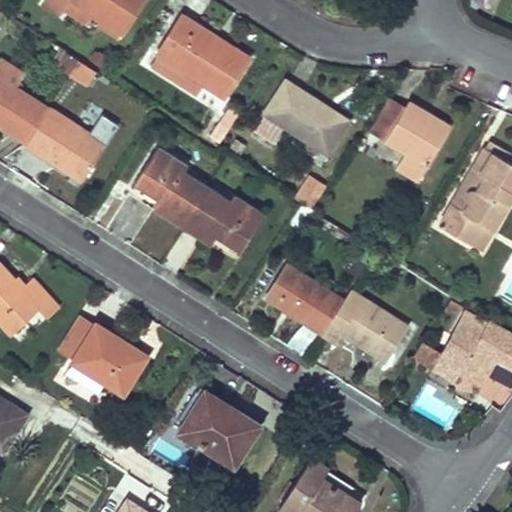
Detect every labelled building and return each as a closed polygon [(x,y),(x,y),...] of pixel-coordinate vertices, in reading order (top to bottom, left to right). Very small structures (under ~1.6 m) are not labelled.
[(61,14),(64,8),(69,0),(74,0),(123,31),(142,0),(44,0),(43,2),(61,14)] [(74,0),(69,0),(64,8),(87,24),(90,19),(119,37),(123,31),(74,0)] [(215,36),(182,15),(157,52),(159,53),(152,65),(185,86),(192,74),(205,83),(225,95),(249,57),(226,43),(220,51),(210,44),(215,36)] [(226,43),(215,36),(210,44),(220,51),(226,43)] [(65,51),(60,48),(53,61),(57,64),(65,51)] [(65,51),(57,64),(70,73),(78,60),(65,51)] [(0,57),(0,77),(15,87),(24,73),(0,57)] [(95,70),(78,60),(70,73),(87,83),(95,70)] [(185,86),(198,94),(205,83),(192,74),(185,86)] [(15,126),(30,136),(48,109),(15,87),(0,77),(0,119),(14,129),(15,126)] [(347,121),(286,81),(254,129),(272,141),(284,124),(327,152),(347,121)] [(432,115),(408,101),(406,105),(429,119),(432,115)] [(429,119),(406,105),(385,139),(405,151),(396,167),(419,180),(451,126),(432,115),(429,119)] [(49,108),(48,109),(30,136),(28,140),(39,148),(37,151),(82,180),(105,144),(49,108)] [(210,133),(218,140),(234,119),(225,112),(210,133)] [(14,129),(12,131),(27,141),(28,140),(30,136),(15,126),(14,129)] [(246,145),(235,138),(230,145),(240,153),(246,145)] [(27,141),(26,143),(37,151),(39,148),(28,140),(27,141)] [(487,141),(484,146),(508,160),(511,155),(487,141)] [(188,165),(158,146),(136,180),(160,196),(156,203),(153,207),(182,225),(208,185),(184,170),(188,165)] [(511,162),(508,160),(484,146),(463,183),(476,190),(474,190),(473,190),(472,190),(471,190),(469,190),(468,191),(467,191),(467,192),(467,193),(467,194),(467,196),(467,197),(468,198),(468,200),(469,201),(464,211),(451,203),(438,225),(470,243),(483,223),(492,229),(511,195),(511,162)] [(363,153),(348,175),(359,183),(374,161),(363,153)] [(322,184),(309,176),(296,198),(301,201),(309,206),(322,184)] [(160,196),(136,180),(131,187),(156,203),(160,196)] [(476,190),(463,183),(451,203),(464,211),(469,201),(468,200),(468,198),(467,197),(467,196),(467,194),(467,193),(467,192),(467,191),(468,191),(469,190),(471,190),(472,190),(473,190),(474,190),(476,190)] [(231,200),(208,185),(182,225),(211,244),(217,233),(242,248),(265,213),(235,194),(231,200)] [(483,223),(470,243),(480,249),(492,229),(483,223)] [(373,247),(364,241),(356,254),(365,260),(373,247)] [(23,288),(0,262),(0,320),(12,334),(26,321),(23,316),(36,305),(39,309),(47,318),(58,308),(32,279),(23,288)] [(322,332),(343,300),(287,264),(273,286),(282,292),(275,302),(322,332)] [(282,292),(273,286),(266,296),(275,302),(282,292)] [(343,300),(322,332),(336,341),(341,332),(385,359),(406,325),(349,290),(343,300)] [(452,296),(446,307),(457,313),(463,303),(452,296)] [(23,316),(26,321),(39,309),(36,305),(23,316)] [(442,350),(433,366),(455,379),(460,371),(480,384),(487,372),(493,361),(511,370),(511,372),(507,382),(506,384),(511,387),(511,334),(464,309),(451,334),(455,337),(449,348),(444,345),(442,350)] [(96,323),(81,313),(59,348),(74,357),(96,323)] [(111,332),(96,323),(74,357),(72,360),(74,362),(68,371),(98,391),(105,381),(123,392),(147,355),(121,339),(118,344),(108,337),(111,332)] [(121,339),(111,332),(108,337),(118,344),(121,339)] [(455,337),(451,334),(444,345),(449,348),(455,337)] [(435,346),(423,338),(413,354),(425,361),(435,346)] [(442,350),(435,346),(425,361),(433,366),(442,350)] [(511,370),(493,361),(487,372),(507,382),(511,372),(511,370)] [(228,409),(202,393),(179,429),(234,465),(260,423),(231,404),(228,409)] [(0,440),(20,408),(6,399),(4,403),(0,400),(0,440)] [(328,468),(311,457),(278,506),(287,511),(353,511),(362,499),(349,491),(352,486),(327,470),(328,468)] [(152,511),(123,494),(111,511),(152,511)]
